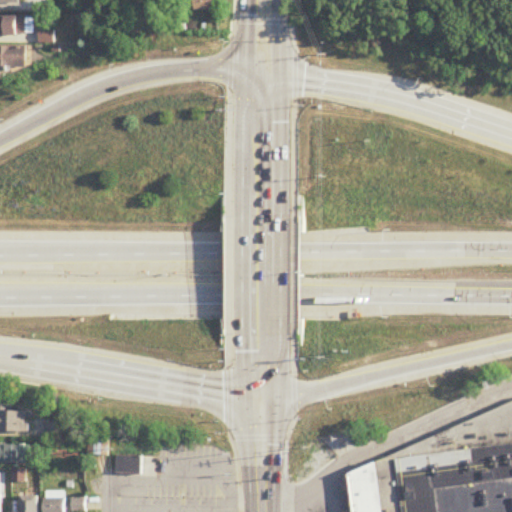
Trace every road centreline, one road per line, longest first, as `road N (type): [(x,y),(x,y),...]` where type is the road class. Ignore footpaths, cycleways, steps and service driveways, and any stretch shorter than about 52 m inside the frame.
road 1 (motorway): [(382,254),(0,252)]
road 2 (motorway): [(204,297),(511,300)]
road 3 (motorway): [(263,73),(181,72),(136,81),(0,142)]
road 4 (motorway): [(511,140),(386,96),(263,73)]
road 5 (motorway): [(14,351),(263,399)]
road 6 (motorway): [(263,399),(511,347)]
road 7 (secondary): [(262,216),(261,0)]
road 8 (motorway): [(0,296),(204,297)]
road 9 (secondary): [(263,511),(263,339)]
road 10 (motorway): [(511,254),(382,254)]
road 11 (secondary): [(263,339),(262,216)]
